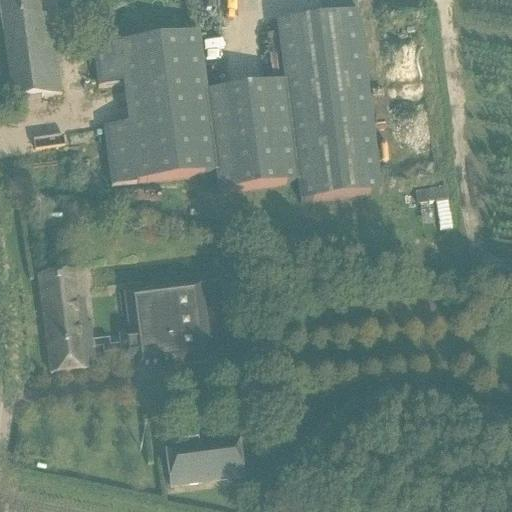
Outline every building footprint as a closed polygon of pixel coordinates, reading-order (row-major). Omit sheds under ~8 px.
[(0,0),(0,22),(12,103),(60,96),(49,16),(38,17),(35,2),(46,0),(0,0)] [(122,46),(92,50),(97,90),(121,87),(126,127),(103,130),(110,190),(213,176),(216,197),(296,186),(298,207),(380,196),(356,17),(274,27),(282,86),(206,96),(198,36),(122,46)] [(438,231),(451,231),(449,189),(415,191),(416,205),(437,204),(438,231)] [(76,302),(72,274),(37,279),(49,377),(95,371),(92,351),(101,350),(102,357),(131,353),(134,375),(210,365),(210,361),(228,359),(224,332),(228,332),(221,283),(123,296),(130,345),(109,347),(108,340),(94,342),(91,325),(88,325),(84,300),(76,302)] [(236,438),(164,448),(169,490),(242,480),(236,438)]
